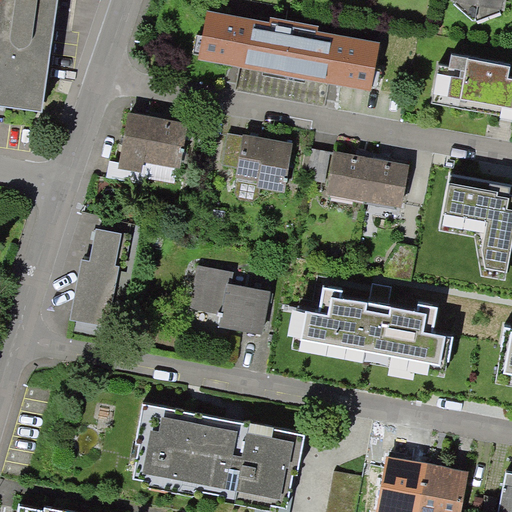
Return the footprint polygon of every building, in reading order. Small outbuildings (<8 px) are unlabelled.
[(0,0),(0,109),(49,116),(65,0),(0,0)] [(455,0),(455,2),(478,21),(504,11),(506,0),(455,0)] [(405,10),(389,7),(387,19),(403,22),(405,10)] [(379,44),(319,33),(320,28),(273,20),(272,24),(211,13),(203,55),(247,63),(328,78),(369,86),(371,86),(379,44)] [(452,65),(441,63),(433,101),(511,116),(511,76),(511,72),(511,63),(454,53),(452,65)] [(189,125),(131,114),(123,156),(122,162),(126,170),(143,173),(146,160),(181,167),(189,125)] [(230,132),(224,164),(240,167),(237,184),(236,189),(237,196),(241,199),(246,201),(251,201),(256,198),(259,192),(260,184),(286,189),(294,144),(230,132)] [(331,152),(313,148),(308,176),(325,180),(331,152)] [(338,153),(331,190),(367,197),(375,155),(360,152),(359,157),(338,153)] [(367,197),(404,204),(411,167),(390,163),(391,158),(375,155),(367,197)] [(511,185),(448,173),(441,211),(485,219),(489,199),(511,202),(511,220),(511,226),(511,225),(511,185)] [(95,229),(89,261),(115,266),(121,234),(95,229)] [(143,245),(162,249),(165,233),(146,229),(143,245)] [(89,261),(81,259),(70,320),(109,326),(120,266),(115,266),(89,261)] [(272,291),(241,286),(243,274),(200,266),(192,308),(223,314),(221,326),(264,333),(272,291)] [(389,302),(359,297),(359,294),(318,287),(311,323),(344,329),(343,335),(382,342),(389,302)] [(476,317),(433,309),(425,352),(457,357),(455,369),(498,377),(505,335),(474,329),(476,317)] [(198,413),(143,403),(136,442),(142,443),(135,479),(149,482),(147,488),(195,497),(197,490),(226,496),(225,503),(270,511),(272,506),(286,508),(292,475),(297,476),(304,435),(244,423),(245,417),(199,408),(198,413)] [(410,463),(390,459),(380,510),(388,511),(463,511),(471,475),(451,471),(410,463)] [(351,511),(359,475),(334,469),(325,511),(351,511)] [(511,511),(511,473),(506,473),(498,511),(511,511)] [(91,511),(47,504),(47,507),(20,502),(18,511),(91,511)]
